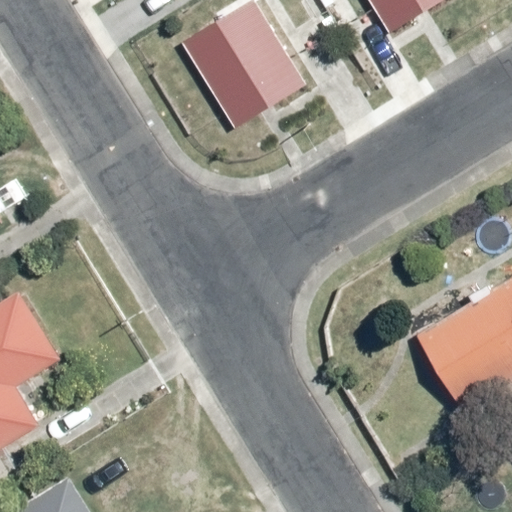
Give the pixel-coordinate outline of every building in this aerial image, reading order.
[(256,0),(252,0),(183,42),(231,120),(303,76),(256,0)] [(369,0),(383,22),(419,0),(369,0)] [(511,278),(417,333),(457,401),(511,369),(511,278)] [(20,288),(0,299),(0,446),(39,423),(16,385),(62,357),(20,288)] [(92,511),(70,475),(6,511),(92,511)]
